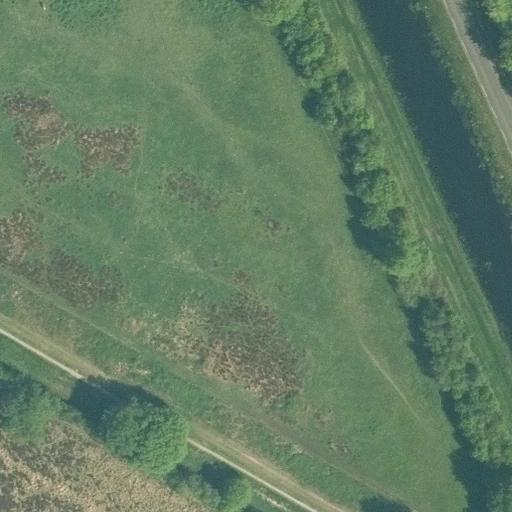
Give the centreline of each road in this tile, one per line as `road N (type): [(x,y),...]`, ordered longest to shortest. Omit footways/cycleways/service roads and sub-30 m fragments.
road 1 (track): [(334,0),(511,399)]
road 2 (track): [(337,511),(0,312)]
road 3 (primary): [(511,123),(457,0)]
